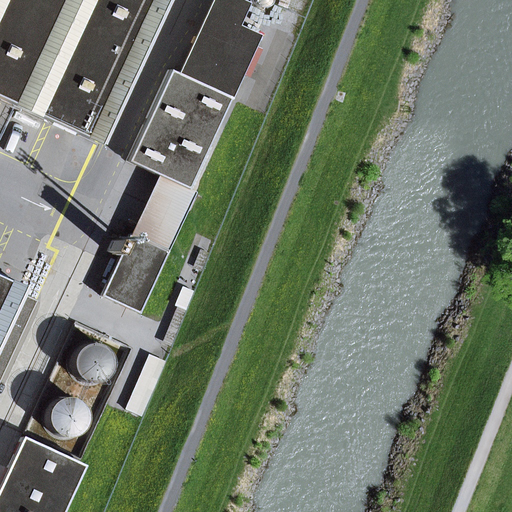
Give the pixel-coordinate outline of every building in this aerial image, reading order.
[(0,0),(0,99),(97,144),(163,0),(0,0)] [(209,0),(175,73),(228,98),(257,36),(236,26),(246,5),(235,0),(209,0)] [(168,70),(126,162),(156,176),(186,190),(228,98),(175,73),(168,70)] [(129,235),(166,252),(193,193),(186,190),(156,176),(129,235)] [(129,235),(100,296),(137,314),(166,252),(129,235)] [(107,252),(115,256),(120,244),(112,240),(107,252)] [(0,379),(36,301),(21,294),(23,289),(0,278),(0,379)] [(109,355),(102,346),(91,341),(79,343),(70,350),(66,361),(68,373),(75,382),(86,386),(98,384),(107,377),(111,366),(109,355)] [(149,355),(125,411),(140,417),(164,361),(149,355)] [(82,406),(74,398),(62,396),(51,399),(43,408),(41,419),(44,430),(53,438),(64,441),(76,437),(84,428),(86,417),(82,406)] [(0,482),(0,511),(61,511),(83,466),(21,437),(0,482)]
